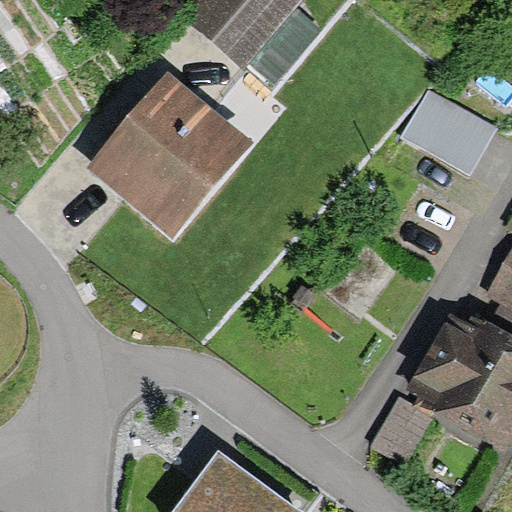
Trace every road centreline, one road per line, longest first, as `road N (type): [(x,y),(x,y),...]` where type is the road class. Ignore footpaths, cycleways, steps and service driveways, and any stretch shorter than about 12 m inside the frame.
road 1 (residential): [(511,170),(327,480)]
road 2 (residential): [(327,480),(203,385),(158,374),(67,385)]
road 3 (residential): [(67,385),(54,312),(29,269),(0,244)]
